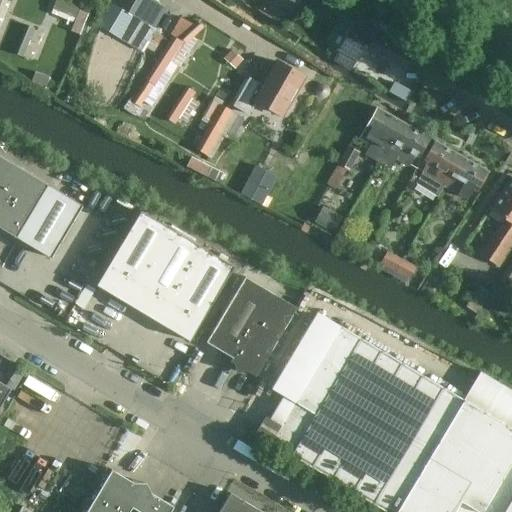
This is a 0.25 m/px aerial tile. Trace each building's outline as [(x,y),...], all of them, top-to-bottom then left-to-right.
[(25,2),(17,22),(27,25),(28,21),(38,25),(48,11),(41,1),(42,0),(30,0),(33,5),(25,2)] [(158,2),(153,0),(125,0),(120,10),(108,3),(96,23),(108,30),(110,28),(135,43),(152,54),(161,38),(152,33),(164,9),(157,5),(158,2)] [(273,0),(272,3),(291,14),(299,0),(273,0)] [(77,10),(55,2),(51,10),(74,19),(77,10)] [(78,11),(70,33),(79,36),(87,15),(78,11)] [(351,70),(352,68),(357,60),(358,60),(365,48),(378,55),(376,60),(385,65),(387,60),(405,70),(414,54),(354,21),(339,50),(341,51),(335,60),(351,70)] [(262,87),(249,79),(232,106),(247,115),(255,101),(265,107),(266,110),(275,115),(278,114),(280,116),(282,113),(285,112),(290,104),(289,101),(302,78),(276,63),(262,87)] [(210,122),(220,105),(207,97),(197,115),(210,122)] [(205,156),(231,112),(220,106),(194,150),(205,156)] [(365,128),(358,139),(369,146),(363,155),(380,165),(402,123),(376,109),(365,128)] [(402,123),(380,165),(389,170),(395,160),(408,167),(414,156),(418,158),(429,138),(402,123)] [(446,187),(462,157),(435,142),(425,161),(427,163),(422,173),(415,185),(436,198),(443,185),(446,187)] [(347,147),(336,165),(346,171),(348,172),(359,153),(347,147)] [(0,229),(50,259),(81,206),(0,157),(0,229)] [(446,187),(447,188),(467,199),(473,189),(477,190),(487,171),(462,157),(446,187)] [(511,178),(489,212),(502,221),(511,205),(511,178)] [(511,205),(502,221),(480,254),(499,267),(511,247),(511,205)] [(340,218),(322,207),(313,223),(332,233),(340,218)] [(130,299),(147,310),(143,315),(158,323),(161,318),(178,328),(175,333),(189,342),(233,267),(140,212),(99,281),(115,291),(112,296),(127,305),(130,299)] [(365,245),(340,231),(333,244),(358,258),(365,245)] [(397,271),(402,261),(388,253),(383,264),(397,271)] [(511,291),(506,288),(511,277),(511,257),(489,295),(483,305),(503,317),(511,302),(511,291)] [(402,261),(397,271),(411,278),(417,268),(402,261)] [(205,342),(232,358),(230,362),(255,377),(295,308),(244,278),(205,342)] [(477,315),(483,305),(489,295),(477,288),(465,307),(477,315)] [(278,428),(269,443),(385,511),(511,511),(511,429),(465,401),(339,326),(293,403),(278,428)] [(0,405),(2,401),(10,389),(0,382),(0,405)] [(111,469),(85,511),(127,511),(142,488),(111,469)] [(141,490),(127,511),(169,511),(173,507),(150,493),(145,483),(141,490)] [(260,511),(230,493),(218,511),(260,511)]
